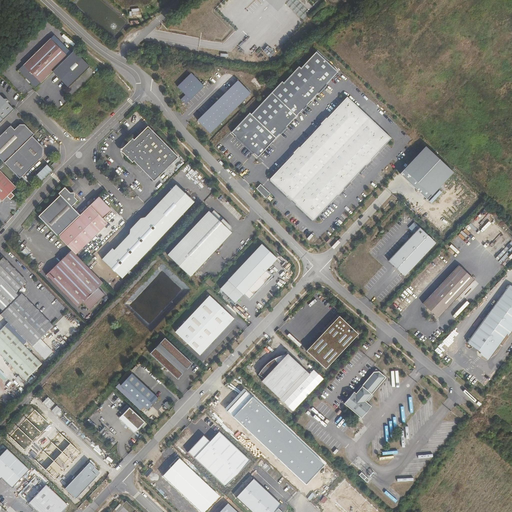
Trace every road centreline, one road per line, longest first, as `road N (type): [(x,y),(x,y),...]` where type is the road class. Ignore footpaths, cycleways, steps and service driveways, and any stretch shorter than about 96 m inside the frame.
road 1 (unclassified): [(121,476),(315,268)]
road 2 (track): [(361,0),(263,70),(130,48)]
road 3 (unclassified): [(140,83),(315,268)]
road 4 (unclassified): [(0,243),(137,98),(140,83)]
road 5 (unknown): [(456,388),(394,468),(371,466),(357,450)]
road 6 (track): [(137,98),(31,0)]
road 7 (unclassified): [(140,83),(45,0)]
